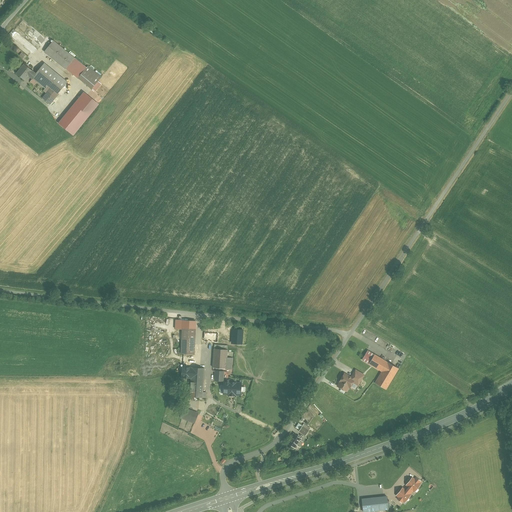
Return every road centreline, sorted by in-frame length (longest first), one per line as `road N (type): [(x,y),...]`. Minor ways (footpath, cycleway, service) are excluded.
road 1 (unclassified): [(0,289),(349,335)]
road 2 (primary): [(227,497),(406,438),(511,390)]
road 3 (unclassified): [(349,335),(511,91)]
road 4 (unclassified): [(349,335),(279,437),(227,465),(227,497)]
